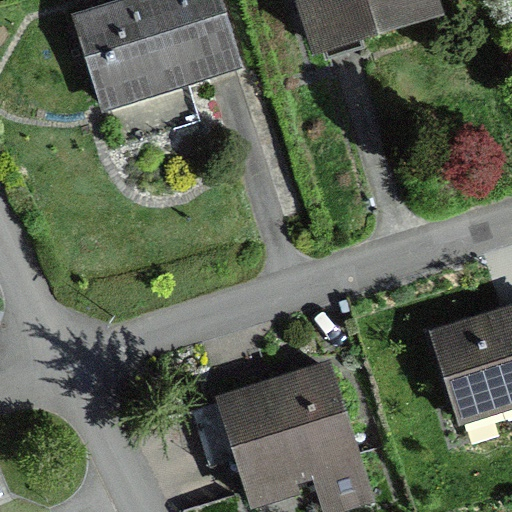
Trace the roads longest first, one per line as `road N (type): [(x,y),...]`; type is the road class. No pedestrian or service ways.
road 1 (residential): [(67,363),(511,225)]
road 2 (residential): [(67,363),(144,511)]
road 3 (residential): [(0,238),(67,363)]
